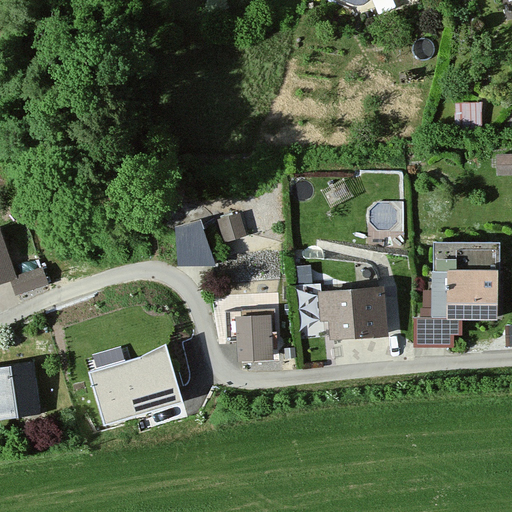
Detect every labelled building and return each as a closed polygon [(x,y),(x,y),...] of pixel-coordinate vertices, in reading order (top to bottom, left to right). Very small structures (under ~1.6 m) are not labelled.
[(482,100),(459,101),(459,120),(483,119),(482,100)] [(378,174),(354,175),(355,197),(379,196),(378,174)] [(239,217),(219,223),(225,243),(246,237),(239,217)] [(200,223),(176,229),(178,268),(216,267),(200,223)] [(0,284),(15,280),(0,235),(0,284)] [(497,247),(432,248),(433,321),(415,321),(415,348),(454,347),(454,337),(462,336),(462,322),(498,322),(497,247)] [(386,290),(318,295),(320,323),(329,322),(331,342),(390,338),(386,290)] [(269,317),(236,321),(240,366),(273,363),(269,317)] [(138,364),(85,380),(103,433),(182,410),(165,349),(138,364)] [(38,368),(0,372),(0,422),(45,417),(38,368)]
